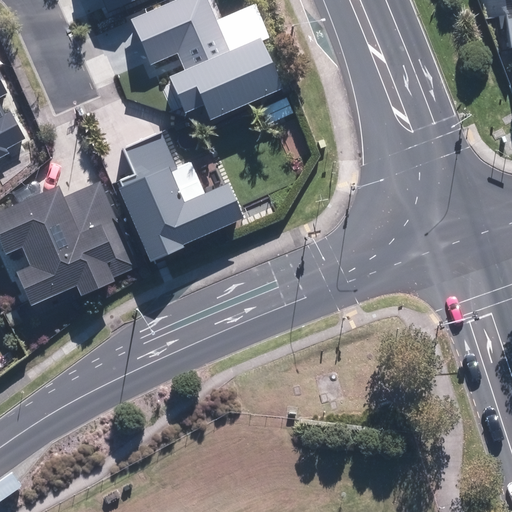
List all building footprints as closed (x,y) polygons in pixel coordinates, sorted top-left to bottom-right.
[(101,0),(107,13),(137,0),(101,0)] [(178,0),(126,23),(146,68),(175,55),(183,73),(160,83),(176,119),(195,111),(202,127),(276,95),(255,46),(267,41),(251,6),(214,23),(203,0),(178,0)] [(511,22),(501,24),(505,52),(511,51),(511,22)] [(0,149),(29,135),(0,74),(0,149)] [(293,117),(285,100),(257,112),(265,129),(293,117)] [(118,152),(129,177),(116,183),(120,191),(112,195),(143,267),(176,252),(175,250),(236,224),(221,189),(177,208),(163,177),(174,172),(157,135),(118,152)] [(134,271),(97,185),(59,202),(54,191),(0,214),(0,259),(17,253),(24,269),(9,276),(24,311),(70,291),(74,301),(109,286),(107,282),(134,271)]
